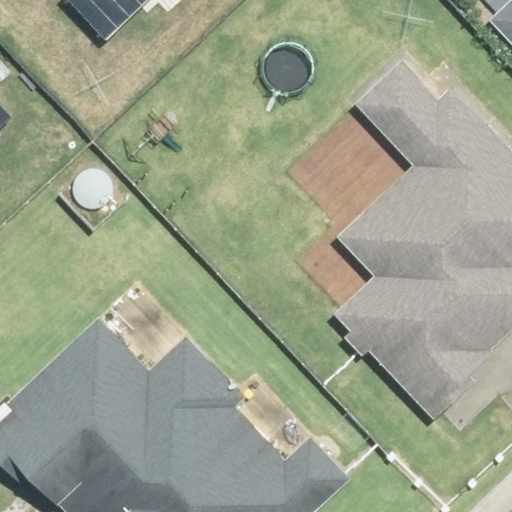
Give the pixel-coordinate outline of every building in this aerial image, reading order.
[(61,0),(100,38),(138,0),(61,0)] [(511,16),(501,27),(511,38),(511,16)] [(354,333),(342,344),(364,367),(376,355),(441,423),(481,385),(472,376),(511,337),(511,157),(417,58),(362,111),(420,171),(345,243),(382,282),(342,320),(354,333)] [(0,133),(15,118),(0,102),(0,133)] [(0,467),(21,489),(31,479),(64,511),(323,511),(350,485),(310,444),(289,466),(228,405),(250,384),(193,327),(148,372),(102,325),(0,426),(0,467)]
